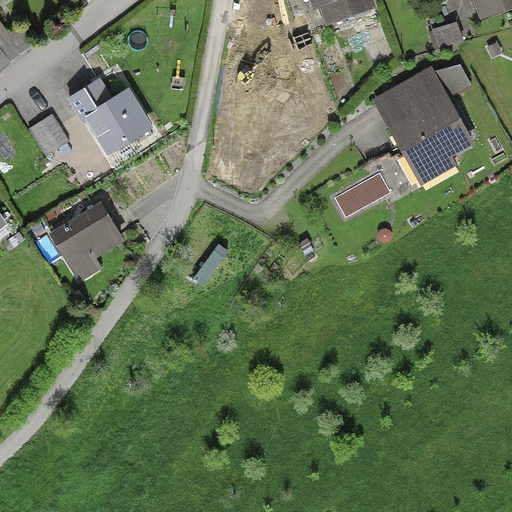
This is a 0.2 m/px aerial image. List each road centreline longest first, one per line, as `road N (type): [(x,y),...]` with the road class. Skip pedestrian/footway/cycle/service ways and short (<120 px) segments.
road 1 (residential): [(0,455),(36,424),(182,211),(223,0)]
road 2 (residential): [(120,0),(0,91)]
